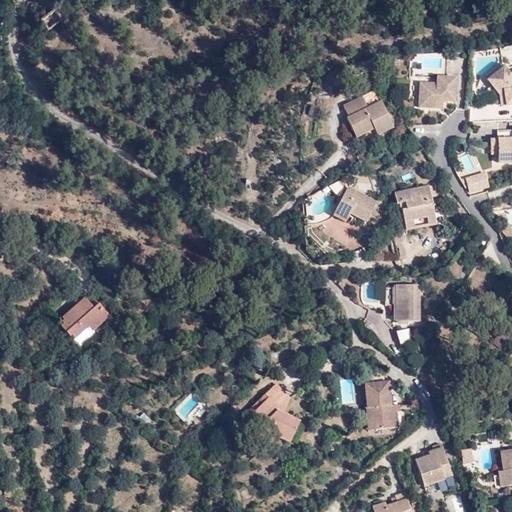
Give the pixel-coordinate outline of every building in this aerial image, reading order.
[(40,25),(48,35),(60,25),(52,15),(40,25)] [(504,69),(491,80),(499,89),(500,97),(502,103),(506,102),(508,102),(511,107),(511,106),(511,75),(510,76),(504,69)] [(423,111),(439,112),(439,105),(446,105),(458,105),(458,82),(439,80),(438,87),(423,87),(423,111)] [(499,89),(491,80),(487,83),(500,97),(499,89)] [(346,121),(352,133),(371,124),(374,131),(377,138),(394,130),(382,104),(368,110),(362,99),(343,108),(348,120),(346,121)] [(371,124),(352,133),(356,139),(374,131),(371,124)] [(511,130),(498,131),(498,141),(492,141),(493,149),(499,149),(499,154),(499,163),(511,162),(511,130)] [(359,164),(368,160),(365,155),(356,159),(359,164)] [(340,179),(330,184),(334,192),(344,188),(340,179)] [(487,179),(468,185),(470,193),(490,186),(487,179)] [(346,213),(351,216),(366,224),(377,204),(350,189),(337,211),(345,215),(346,213)] [(396,208),(400,208),(405,207),(407,213),(401,214),(405,234),(436,227),(429,191),(394,199),(396,208)] [(346,224),(351,216),(346,213),(345,215),(337,211),(333,216),(346,224)] [(421,323),(422,288),(398,287),(397,323),(421,323)] [(89,328),(92,331),(108,317),(99,306),(93,310),(87,302),(59,327),(70,339),(73,337),(75,340),(89,328)] [(96,334),(92,331),(89,328),(75,340),(73,342),(78,349),(96,334)] [(413,345),(409,329),(398,332),(402,347),(413,345)] [(497,349),(511,335),(505,329),(491,342),(497,349)] [(391,378),(363,381),(366,407),(393,403),(391,378)] [(256,435),(263,429),(252,414),(270,399),(283,414),(291,399),(278,384),(240,417),(256,435)] [(252,414),(263,429),(290,443),(301,423),(283,414),(270,399),(252,414)] [(393,403),(366,407),(364,407),(367,431),(402,427),(399,403),(393,403)] [(177,455),(181,448),(166,436),(161,443),(177,455)] [(442,472),(451,470),(443,444),(435,446),(436,454),(416,460),(426,490),(440,486),(438,483),(445,481),(444,478),(442,472)] [(471,449),(462,450),(463,463),(473,463),(471,449)] [(511,484),(511,450),(501,452),(504,470),(499,471),(501,486),(511,484)] [(373,506),(374,511),(403,511),(410,510),(406,493),(396,496),(397,502),(387,505),(386,502),(373,506)]
